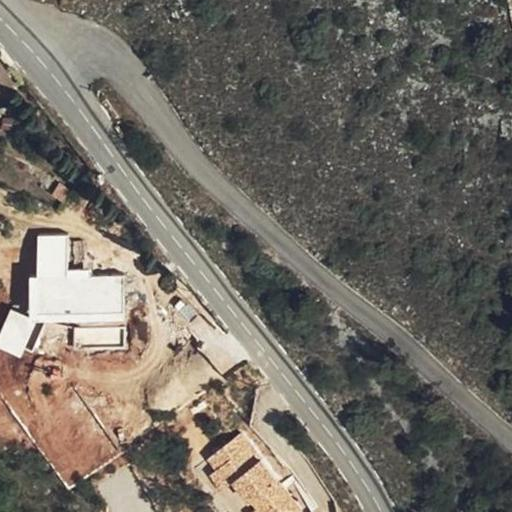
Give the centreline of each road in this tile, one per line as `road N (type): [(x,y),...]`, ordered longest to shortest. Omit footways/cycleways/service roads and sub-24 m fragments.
road 1 (tertiary): [(39,59),(92,44),(111,54),(215,182),(511,445)]
road 2 (tertiary): [(39,59),(353,466),(378,511)]
